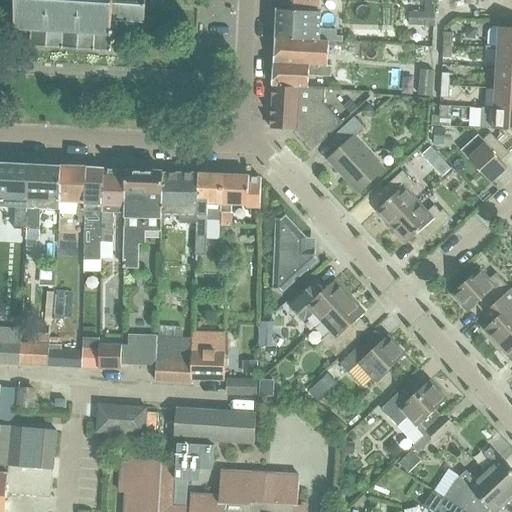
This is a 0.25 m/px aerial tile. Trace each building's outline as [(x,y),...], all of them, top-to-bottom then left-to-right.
[(14,43),(14,45),(16,45),(30,46),(32,46),(61,48),(63,48),(64,48),(93,50),(95,50),(109,51),(111,51),(111,49),(110,49),(111,39),(130,41),(131,30),(127,29),(127,22),(144,23),(145,0),(17,0),(15,27),(15,29),(15,43),(14,43)] [(277,0),(276,37),(335,41),(342,41),(342,36),(335,35),(336,29),(320,28),(320,11),(317,11),(317,0),(277,0)] [(409,24),(434,25),(435,13),(410,12),(409,24)] [(498,46),(498,48),(511,48),(511,27),(499,27),(495,27),(491,28),(488,32),(488,43),(488,46),(498,46)] [(444,32),(443,45),(452,45),(453,33),(444,32)] [(275,63),(273,85),(308,87),(309,75),(331,76),(332,65),(327,65),(328,47),(334,47),(335,41),(276,37),(276,38),(276,39),(275,63)] [(452,45),(443,45),(443,58),(451,58),(452,45)] [(511,48),(498,48),(497,68),(511,68),(511,48)] [(511,68),(497,68),(495,88),(511,88),(511,68)] [(419,95),(431,96),(433,71),(421,70),(419,95)] [(442,72),(441,85),(450,85),(451,73),(442,72)] [(308,87),(273,85),(271,128),(297,129),(308,130),(320,143),(342,123),(324,103),(325,88),(308,87)] [(450,85),(441,85),(440,98),(449,98),(450,85)] [(511,88),(495,88),(494,108),(511,108),(511,88)] [(439,118),(448,118),(449,106),(440,105),(439,118)] [(511,108),(494,108),(482,107),(481,128),(511,129),(511,108)] [(329,160),(359,192),(384,169),(355,138),(365,128),(355,117),(332,137),(342,148),(329,160)] [(444,127),(434,127),(433,144),(443,145),(444,127)] [(479,137),(463,151),(469,158),(491,183),(507,168),(501,161),(509,153),(490,133),(482,140),(479,137)] [(439,164),(422,144),(410,153),(427,174),(439,164)] [(0,163),(0,206),(16,207),(15,229),(27,229),(28,208),(29,165),(0,163)] [(60,209),(61,202),(61,167),(29,165),(28,208),(27,229),(27,239),(40,239),(41,209),(60,209)] [(85,210),(86,210),(88,168),(61,167),(61,202),(78,203),(78,215),(85,215),(85,210)] [(86,210),(85,210),(85,215),(84,258),(101,259),(102,243),(105,170),(88,168),(86,210)] [(112,212),(125,212),(126,171),(105,170),(102,243),(113,243),(114,237),(115,217),(112,217),(112,212)] [(126,171),(125,212),(124,266),(138,267),(139,238),(146,238),(146,229),(162,230),(162,213),(164,172),(126,171)] [(376,212),(391,228),(419,202),(411,193),(417,187),(403,171),(382,190),(390,199),(376,212)] [(164,172),(162,213),(180,214),(181,221),(198,222),(199,174),(164,173),(164,172)] [(198,222),(197,233),(207,233),(207,220),(222,220),(222,212),(221,212),(221,205),(222,205),(223,175),(199,174),(198,222)] [(249,176),(223,175),(222,205),(221,205),(221,212),(222,212),(221,226),(231,226),(232,205),(260,206),(261,176),(249,176)] [(419,202),(391,228),(406,244),(420,231),(428,240),(452,219),(443,209),(440,212),(434,205),(428,211),(419,202)] [(278,289),(283,293),(319,260),(315,255),(316,246),(286,214),(281,218),(275,218),(272,289),(278,289)] [(482,299),(490,308),(511,289),(496,273),(490,280),(480,269),(452,294),(468,312),(482,299)] [(314,313),(322,322),(350,296),(335,280),(320,294),(312,285),(289,306),(304,322),(314,313)] [(484,330),(499,346),(511,334),(511,290),(511,289),(490,308),(498,317),(484,330)] [(350,296),(322,322),(331,331),(321,340),(336,356),(359,336),(351,326),(365,313),(350,296)] [(192,377),(225,379),(226,352),(224,352),(225,332),(192,332),(192,338),(193,338),(193,350),(192,377)] [(511,334),(499,346),(511,360),(511,334)] [(157,336),(156,366),(156,380),(191,383),(192,377),(193,350),(193,338),(192,338),(157,335),(157,336)] [(122,346),(122,364),(156,366),(157,336),(127,336),(127,346),(122,346)] [(358,364),(376,382),(405,355),(388,336),(369,353),(361,345),(340,364),(348,373),(358,364)] [(0,362),(19,364),(21,342),(0,340),(0,362)] [(19,364),(48,366),(50,345),(21,342),(19,364)] [(122,369),(122,364),(122,346),(122,344),(100,343),(99,349),(99,368),(122,369)] [(48,366),(82,367),(83,352),(63,351),(63,346),(50,345),(48,366)] [(82,367),(99,368),(99,349),(84,348),(84,352),(83,352),(82,367)] [(227,378),(227,395),(257,396),(257,378),(227,378)] [(402,390),(382,409),(398,426),(407,436),(415,444),(428,432),(433,438),(436,441),(453,425),(445,416),(443,418),(436,410),(447,400),(429,381),(410,398),(402,390)] [(2,387),(0,407),(0,420),(13,422),(15,388),(2,387)] [(18,388),(17,406),(36,407),(37,389),(18,388)] [(99,404),(97,433),(145,436),(146,412),(147,408),(99,404)] [(174,438),(254,443),(257,414),(176,409),(174,438)] [(7,489),(13,426),(0,425),(0,511),(4,511),(5,503),(7,503),(7,501),(5,501),(6,494),(6,491),(8,492),(9,489),(7,489)] [(57,431),(13,426),(7,489),(9,489),(8,492),(6,491),(6,494),(51,498),(57,431)] [(122,458),(120,492),(126,493),(124,511),(297,511),(299,475),(221,471),(219,496),(191,494),(190,506),(187,506),(189,481),(201,482),(201,470),(213,471),(215,447),(178,444),(174,505),(172,505),(175,461),(122,458)] [(484,472),(510,500),(511,497),(511,470),(491,447),(484,454),(493,464),(484,472)] [(449,487),(460,471),(450,464),(439,480),(449,487)] [(444,497),(464,510),(474,493),(491,511),(497,511),(510,500),(484,472),(476,480),(466,470),(455,481),(444,497)] [(461,511),(464,510),(444,497),(434,511),(461,511)]
